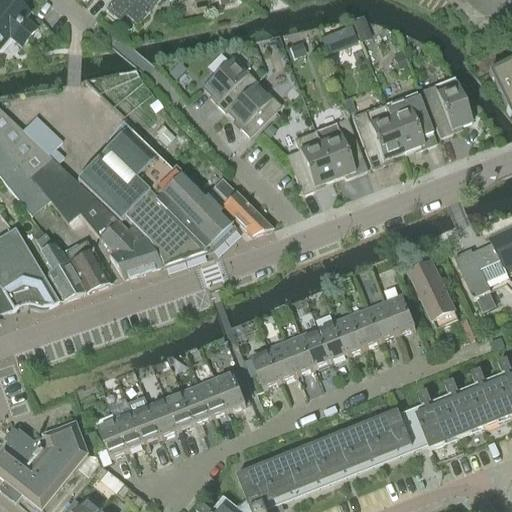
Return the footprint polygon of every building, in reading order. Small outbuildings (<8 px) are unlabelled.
[(21,49),(35,32),(23,22),(28,16),(8,0),(0,0),(0,49),(9,39),(21,49)] [(113,0),(114,1),(104,12),(118,24),(125,15),(139,26),(161,0),(113,0)] [(365,25),(353,29),(357,40),(369,36),(365,25)] [(350,30),(319,42),(326,60),(357,48),(350,30)] [(301,46),(289,50),(293,62),(305,57),(301,46)] [(511,61),(487,74),(498,97),(508,118),(511,115),(511,61)] [(227,117),(256,88),(232,63),(203,92),(218,107),(216,110),(225,119),(227,117)] [(178,65),(167,76),(175,83),(185,73),(178,65)] [(422,96),(422,97),(440,144),(452,139),(451,136),(471,128),(454,84),(422,96)] [(256,88),(227,117),(243,132),(240,134),(249,143),(280,112),(256,88)] [(385,110),(404,158),(423,150),(424,154),(437,149),(417,98),(385,110)] [(404,158),(385,110),(353,123),(373,174),(387,168),(386,165),(404,158)] [(51,163),(0,113),(0,147),(49,205),(48,207),(49,205),(63,221),(74,212),(112,257),(109,259),(124,285),(161,272),(142,244),(137,247),(118,226),(94,204),(51,163)] [(316,137),(334,185),(357,176),(358,179),(367,175),(347,125),(316,137)] [(162,128),(155,135),(158,139),(157,140),(165,149),(174,140),(162,128)] [(192,191),(188,187),(130,136),(126,141),(122,136),(79,182),(120,224),(124,221),(146,244),(160,266),(162,272),(206,256),(204,255),(231,228),(193,189),(192,191)] [(334,185),(316,137),(295,145),(299,156),(288,160),(303,200),(316,196),(315,192),(334,185)] [(0,180),(31,220),(48,207),(49,205),(0,147),(0,180)] [(251,241),(270,231),(235,197),(222,208),(251,241)] [(492,295),(488,287),(511,275),(511,230),(490,241),(493,248),(474,257),(472,253),(455,261),(474,303),(492,295)] [(0,241),(0,293),(12,315),(18,312),(21,311),(23,310),(26,309),(29,310),(33,310),(39,312),(42,312),(46,312),(49,311),(51,311),(58,306),(14,233),(0,241)] [(48,278),(64,306),(85,298),(62,260),(61,258),(59,260),(50,245),(44,237),(36,243),(41,250),(55,274),(48,278)] [(85,298),(111,289),(85,244),(61,258),(62,260),(85,298)] [(437,333),(458,323),(431,265),(409,275),(437,333)] [(0,318),(12,315),(0,293),(0,318)] [(386,306),(399,339),(416,332),(403,299),(386,306)] [(369,313),(382,346),(399,339),(386,306),(369,313)] [(352,319),(365,353),(382,346),(369,313),(352,319)] [(335,326),(348,359),(365,353),(352,319),(335,326)] [(318,333),(332,366),(348,359),(335,326),(318,333)] [(302,340),(315,373),(332,366),(318,333),(302,340)] [(285,346),(298,380),(315,373),(302,340),(285,346)] [(268,353),(281,386),(298,380),(285,346),(268,353)] [(281,386),(268,353),(251,360),(264,393),(281,386)] [(503,377),(511,373),(507,363),(499,366),(503,377)] [(476,388),(486,384),(481,373),(472,377),(476,388)] [(216,383),(229,416),(247,409),(234,376),(216,383)] [(511,379),(497,385),(509,417),(511,421),(511,420),(511,379)] [(199,389),(212,423),(229,416),(216,383),(199,389)] [(450,399),(458,395),(454,384),(445,388),(450,399)] [(470,396),(484,432),(500,425),(499,421),(509,417),(497,385),(470,396)] [(183,396),(196,430),(212,423),(199,389),(183,396)] [(423,409),(432,406),(428,395),(419,398),(423,409)] [(166,403),(179,436),(196,430),(183,396),(166,403)] [(444,406),(458,442),(473,436),(471,432),(482,427),(484,432),(470,396),(444,406)] [(162,443),(149,409),(147,410),(144,402),(129,408),(132,416),(146,450),(162,443)] [(149,409),(162,443),(179,436),(166,403),(149,409)] [(458,442),(444,406),(416,417),(430,453),(446,447),(445,442),(456,438),(458,443),(458,442)] [(398,455),(413,449),(398,413),(383,420),(385,424),(374,429),(372,424),(356,430),(358,435),(347,440),(345,435),(330,441),(331,446),(321,450),(319,446),(303,452),(305,457),(294,461),(292,457),(276,463),(278,468),(267,472),(266,468),(237,479),(250,511),(282,511),(281,508),(294,503),(292,498),(305,493),(307,498),(320,492),(318,487),(331,482),(333,487),(347,482),(345,477),(358,472),(360,476),(374,470),(372,466),(385,461),(387,466),(400,460),(398,455)] [(116,423),(129,456),(146,450),(132,416),(116,423)] [(129,456),(116,423),(98,430),(112,463),(129,456)] [(37,511),(46,511),(91,458),(78,425),(43,439),(44,442),(35,445),(21,434),(9,448),(8,448),(0,456),(0,490),(11,499),(16,494),(37,511)] [(118,497),(125,489),(103,471),(96,479),(118,497)] [(125,489),(118,497),(132,508),(139,500),(125,489)] [(139,500),(132,508),(136,511),(143,503),(139,500)] [(100,511),(89,502),(80,511),(100,511)]
